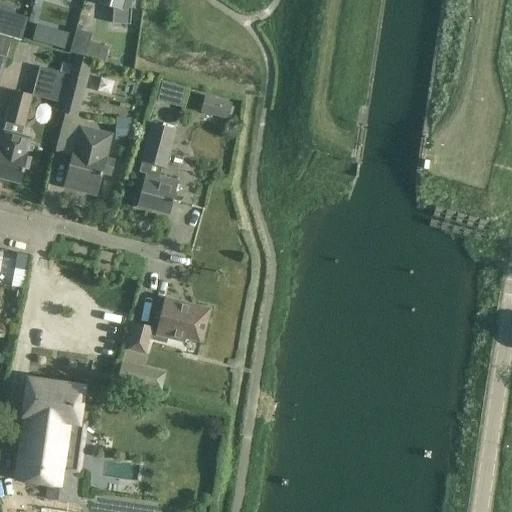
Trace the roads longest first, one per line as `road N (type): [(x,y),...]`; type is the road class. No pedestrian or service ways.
road 1 (tertiary): [(480,511),(511,305)]
road 2 (residential): [(174,258),(0,217)]
